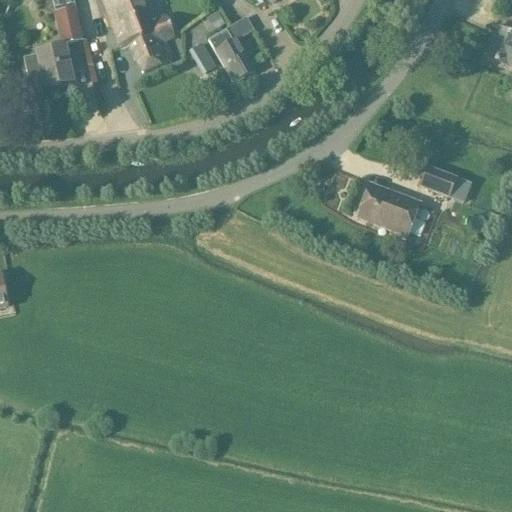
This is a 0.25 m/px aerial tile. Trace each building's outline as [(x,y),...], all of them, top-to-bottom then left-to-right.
[(50,0),(59,44),(63,43),(64,48),(82,44),(73,0),(50,0)] [(99,0),(116,41),(120,52),(130,48),(141,76),(172,64),(164,44),(174,40),(160,5),(157,6),(155,0),(99,0)] [(216,32),(226,27),(219,15),(209,20),(216,32)] [(511,73),(511,38),(498,32),(485,62),(511,73)] [(208,44),(215,56),(233,87),(255,75),(237,43),(233,45),(227,33),(208,44)] [(63,43),(59,44),(52,45),(54,53),(34,58),(35,60),(23,63),(29,88),(42,85),(43,93),(73,87),(65,51),(64,48),(63,43)] [(202,88),(200,103),(216,105),(218,90),(202,88)] [(449,201),(449,200),(456,182),(457,181),(425,168),(417,189),(449,201)] [(449,200),(449,201),(463,207),(471,186),(457,181),(456,182),(449,200)] [(369,187),(361,209),(356,221),(407,240),(420,207),(369,187)]
